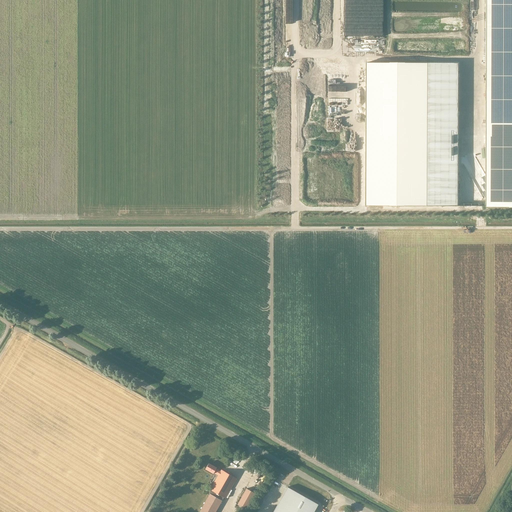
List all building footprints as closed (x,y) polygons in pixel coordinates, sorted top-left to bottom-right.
[(511,0),(484,0),(485,206),(511,206),(511,0)] [(456,63),(366,62),(365,206),(456,206),(456,63)] [(210,493),(222,500),(224,497),(225,498),(236,478),(221,470),(220,471),(216,469),(216,468),(208,463),(205,469),(213,473),(218,475),(210,489),(212,490),(210,493)] [(246,510),(255,494),(246,488),(237,505),(246,510)] [(313,511),(318,504),(291,489),(278,511),(313,511)] [(210,493),(200,511),(201,511),(215,511),(222,500),(210,493)]
